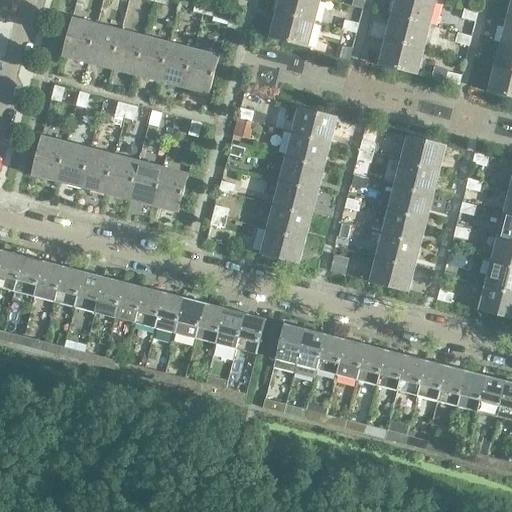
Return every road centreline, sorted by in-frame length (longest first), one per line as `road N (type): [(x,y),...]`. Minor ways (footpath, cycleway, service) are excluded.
road 1 (residential): [(511,354),(0,222)]
road 2 (residential): [(0,121),(33,0)]
